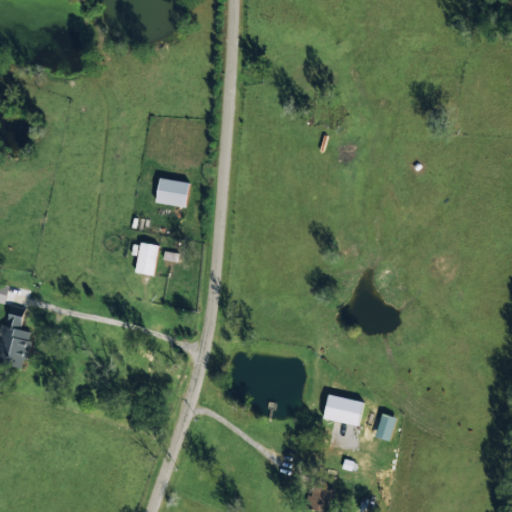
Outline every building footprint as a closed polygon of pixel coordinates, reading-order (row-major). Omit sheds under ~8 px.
[(156,202),(186,205),(189,180),(158,178),(156,202)] [(135,272),(154,274),(157,244),(139,241),(135,272)] [(0,301),(4,303),(9,286),(0,283),(0,301)] [(25,307),(8,303),(0,339),(0,356),(24,362),(31,331),(20,328),(25,307)] [(363,401),(328,393),(323,417),(358,425),(363,401)] [(374,435),(389,440),(396,417),(381,412),(374,435)]
